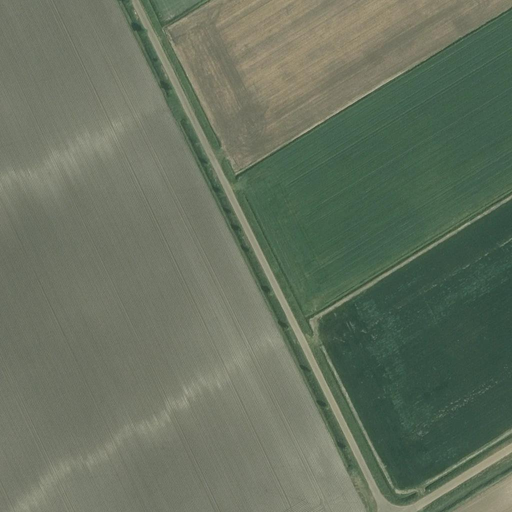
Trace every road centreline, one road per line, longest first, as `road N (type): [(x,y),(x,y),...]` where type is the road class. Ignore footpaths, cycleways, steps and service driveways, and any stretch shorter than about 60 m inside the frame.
road 1 (unclassified): [(385,511),(133,0)]
road 2 (unclassified): [(406,511),(511,447)]
